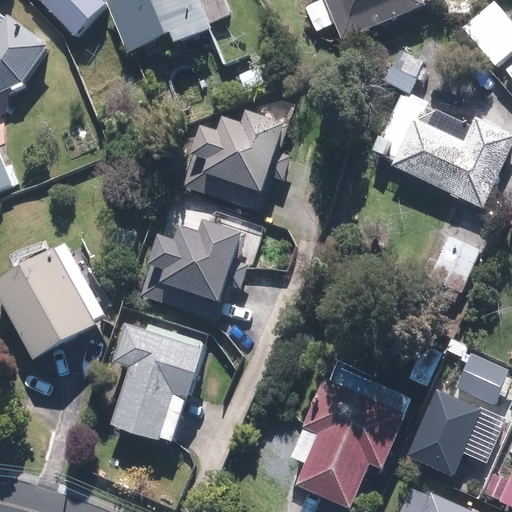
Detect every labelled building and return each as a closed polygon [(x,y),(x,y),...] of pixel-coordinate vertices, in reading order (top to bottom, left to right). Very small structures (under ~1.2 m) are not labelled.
[(94,0),(35,0),(74,42),(106,12),(94,0)] [(123,0),(107,6),(127,59),(170,43),(174,53),(211,39),(207,29),(231,20),(223,0),(123,0)] [(343,45),(424,12),(422,6),(436,0),(323,0),(324,1),(304,10),(315,35),(335,27),(343,45)] [(511,11),(510,10),(469,42),(495,74),(511,60),(511,11)] [(0,99),(22,90),(47,53),(6,25),(0,33),(0,99)] [(282,151),(289,131),(247,116),(243,129),(229,124),(227,128),(221,126),(218,134),(204,130),(202,135),(200,134),(191,162),(192,163),(183,190),(256,215),(263,194),(268,181),(283,186),(291,161),(277,156),(278,150),(282,151)] [(483,216),(511,152),(511,138),(474,121),(469,132),(434,116),(427,130),(413,124),(390,174),(483,216)] [(0,194),(14,189),(0,155),(0,194)] [(239,261),(246,240),(204,226),(200,238),(186,233),(185,237),(178,235),(175,244),(161,239),(160,244),(158,243),(148,272),(149,272),(140,299),(213,324),(222,300),(225,290),(240,295),(249,270),(234,265),(236,260),(239,261)] [(460,298),(479,252),(467,247),(448,239),(429,285),(460,298)] [(55,256),(0,286),(0,308),(34,368),(82,341),(96,333),(95,331),(106,324),(66,252),(56,258),(55,256)] [(181,421),(203,358),(201,357),(203,350),(148,331),(146,338),(124,330),(112,367),(130,374),(110,432),(170,453),(181,421)] [(428,390),(443,357),(425,348),(409,381),(428,390)] [(509,374),(470,357),(455,391),(494,408),(503,387),(509,374)] [(332,390),(322,386),(288,464),(304,471),(295,492),(323,504),(340,511),(351,511),(369,472),(381,477),(405,422),(401,420),(408,404),(340,374),(332,390)] [(482,409),(438,389),(409,456),(453,476),(482,409)] [(511,511),(511,480),(500,508),(511,511)] [(460,511),(430,499),(429,500),(410,492),(400,511),(460,511)]
